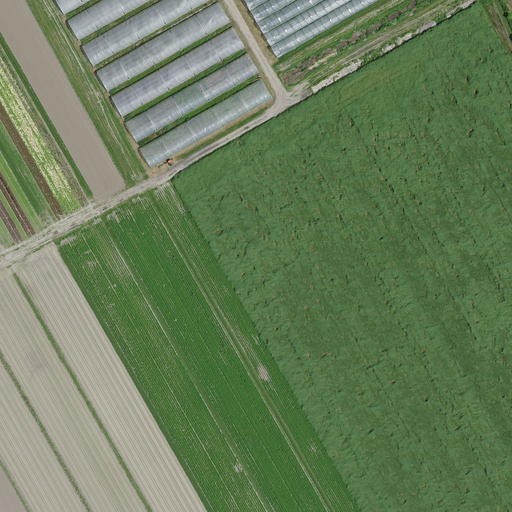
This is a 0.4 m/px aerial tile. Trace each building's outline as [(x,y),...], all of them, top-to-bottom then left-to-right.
[(58,0),(64,11),(84,0),(58,0)] [(98,0),(68,16),(79,36),(146,0),(98,0)] [(163,0),(82,39),(92,59),(214,0),(163,0)] [(243,0),(272,55),(357,12),(348,8),(351,0),(243,0)] [(223,3),(97,65),(107,85),(232,22),(223,3)] [(238,30),(111,88),(120,109),(248,50),(238,30)] [(229,64),(238,81),(260,70),(251,53),(229,64)] [(206,78),(126,116),(136,137),(220,97),(218,92),(227,88),(222,77),(215,81),(214,78),(208,82),(206,78)] [(265,79),(140,142),(150,163),(270,102),(264,91),(269,88),(265,79)]
